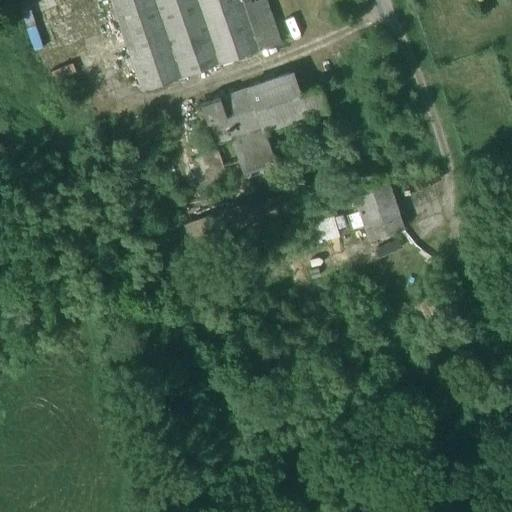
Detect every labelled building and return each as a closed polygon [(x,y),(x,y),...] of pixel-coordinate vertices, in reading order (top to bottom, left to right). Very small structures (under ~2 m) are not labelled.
[(268,0),(112,0),(143,90),(284,43),(268,0)] [(289,74),(247,88),(262,130),(325,109),(318,89),(296,96),(289,74)] [(247,88),(201,104),(216,148),(239,140),(260,203),(185,228),(193,252),(292,218),(262,130),(247,88)] [(219,151),(195,161),(206,187),(230,177),(219,151)] [(385,175),(351,186),(369,239),(403,227),(385,175)]
